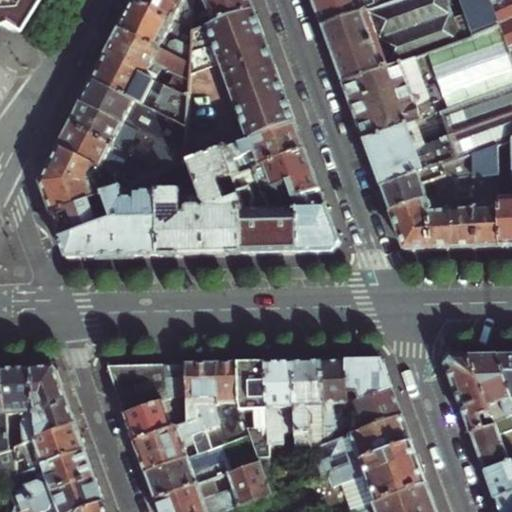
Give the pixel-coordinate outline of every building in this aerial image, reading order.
[(28,0),(0,0),(0,26),(8,31),(28,0)] [(138,0),(135,6),(193,35),(193,28),(194,12),(194,0),(138,0)] [(194,0),(194,12),(210,6),(225,0),(194,0)] [(250,0),(225,0),(210,6),(213,13),(204,16),(200,23),(203,32),(255,13),(251,2),(250,0)] [(325,31),(402,2),(401,0),(313,0),(319,13),(325,31)] [(346,87),(501,29),(490,0),(407,0),(402,2),(325,31),(329,42),(343,79),(346,87)] [(511,0),(490,0),(501,29),(511,59),(511,0)] [(193,35),(135,6),(128,20),(121,34),(191,69),(193,36),(193,35)] [(225,154),(297,126),(279,76),(255,13),(203,32),(199,34),(193,36),(191,69),(189,101),(188,131),(186,158),(186,168),(225,154)] [(366,143),(511,89),(511,59),(501,29),(346,87),(352,106),(362,133),(366,143)] [(191,69),(121,34),(114,47),(107,60),(147,79),(154,66),(178,79),(172,92),(189,101),(191,69)] [(147,79),(107,60),(100,72),(94,85),(188,131),(189,101),(172,92),(147,79)] [(188,131),(94,85),(89,95),(83,105),(139,134),(158,143),(186,158),(188,131)] [(511,89),(366,143),(377,172),(383,190),(476,157),(500,148),(511,142),(511,89)] [(139,134),(83,105),(78,117),(72,129),(126,157),(139,134)] [(225,154),(233,177),(234,179),(241,176),(236,162),(257,154),(263,168),(306,152),(301,139),(297,126),(225,154)] [(126,157),(72,129),(66,139),(61,150),(103,172),(106,166),(119,174),(123,167),(127,169),(122,181),(125,191),(136,187),(159,179),(165,177),(145,167),(126,157)] [(186,158),(158,143),(145,167),(165,177),(186,168),(186,158)] [(501,175),(500,148),(476,157),(476,177),(490,176),(501,175)] [(103,172),(61,150),(55,159),(51,168),(93,190),(98,179),(102,181),(106,174),(103,172)] [(306,152),(263,168),(256,171),(261,185),(265,196),(291,186),(295,202),(321,192),(314,172),(306,152)] [(159,179),(161,259),(181,258),(208,257),(244,256),(243,206),(241,200),(224,205),(216,183),(233,177),(225,154),(186,168),(165,177),(159,179)] [(456,181),(476,177),(476,157),(383,190),(388,202),(392,213),(420,203),(429,200),(424,186),(433,182),(437,194),(456,181)] [(93,190),(51,168),(46,178),(42,186),(54,219),(97,202),(93,190)] [(241,176),(234,179),(241,200),(243,206),(244,256),(262,256),(272,256),(271,213),(252,214),(251,208),(256,201),(251,188),(261,185),(256,171),(241,176)] [(476,177),(476,186),(479,250),(494,250),(504,249),(502,204),(491,204),(490,176),(476,177)] [(432,213),(438,212),(448,201),(453,202),(453,196),(457,192),(457,190),(476,186),(476,177),(456,181),(437,194),(429,200),(420,203),(392,213),(400,235),(407,252),(419,252),(432,251),(432,213)] [(136,208),(126,207),(121,207),(122,260),(143,259),(161,259),(159,179),(136,187),(136,208)] [(291,186),(265,196),(271,213),(272,256),(288,256),(299,255),(298,212),(295,202),(291,186)] [(479,250),(476,186),(457,190),(457,192),(453,196),(453,202),(453,211),(455,251),(472,250),(479,250)] [(341,244),(321,192),(295,202),(298,212),(299,255),(322,255),(333,254),(341,244)] [(121,193),(106,199),(110,209),(113,219),(115,224),(110,226),(100,229),(63,244),(70,261),(119,260),(122,260),(121,207),(126,207),(121,193)] [(106,199),(97,202),(54,219),(58,232),(63,244),(100,229),(96,215),(110,209),(106,199)] [(511,249),(511,199),(502,200),(502,204),(504,249),(511,249)] [(455,251),(453,211),(438,212),(432,213),(432,251),(447,251),(455,251)] [(511,358),(500,359),(511,392),(511,358)] [(511,392),(500,359),(488,359),(472,360),(496,424),(509,421),(511,430),(511,392)] [(496,424),(472,360),(463,360),(454,360),(449,369),(459,399),(473,437),(498,430),(496,424)] [(357,395),(360,403),(394,391),(383,362),(367,363),(347,363),(347,395),(357,395)] [(347,408),(347,395),(347,363),(338,364),(322,364),(323,432),(324,449),(327,448),(335,445),(334,415),(331,409),(347,408)] [(323,432),(322,364),(315,364),(295,365),(297,423),(298,459),(313,453),(313,432),(323,432)] [(297,423),(295,365),(284,365),(267,366),(269,437),(285,436),(284,423),(297,423)] [(269,437),(267,366),(257,366),(240,367),(242,413),(245,421),(259,421),(260,441),(252,441),(261,467),(262,471),(270,469),(269,437)] [(242,413),(240,367),(231,367),(205,368),(187,368),(187,396),(187,428),(201,422),(206,435),(221,429),(227,447),(251,439),(245,421),(242,413)] [(187,396),(187,368),(182,368),(166,369),(166,396),(166,404),(169,403),(187,396)] [(46,370),(34,371),(36,434),(36,441),(76,426),(55,369),(46,370)] [(166,396),(166,369),(142,369),(107,370),(117,396),(123,412),(166,396)] [(36,434),(34,371),(19,373),(4,374),(6,438),(36,434)] [(347,408),(348,440),(404,419),(399,406),(394,391),(360,403),(347,408)] [(166,396),(123,412),(129,429),(135,446),(179,430),(169,403),(166,404),(166,396)] [(321,479),(322,479),(413,445),(410,437),(404,419),(348,440),(335,445),(327,448),(331,460),(316,466),(321,479)] [(206,435),(201,422),(187,428),(179,430),(135,446),(142,463),(147,478),(213,453),(206,435)] [(29,459),(32,471),(85,452),(81,441),(76,426),(36,441),(16,448),(17,464),(29,459)] [(498,430),(473,437),(479,454),(487,474),(511,465),(498,430)] [(360,511),(374,507),(428,487),(421,467),(413,445),(322,479),(327,493),(336,490),(344,511),(360,511)] [(213,453),(147,478),(153,494),(157,505),(199,490),(229,479),(219,451),(213,453)] [(11,494),(16,508),(95,478),(90,466),(85,452),(32,471),(30,472),(35,485),(11,494)] [(511,465),(487,474),(492,488),(497,502),(511,497),(511,465)] [(199,490),(157,505),(159,511),(234,511),(272,498),(262,471),(261,467),(229,479),(234,492),(204,503),(199,490)] [(44,511),(82,511),(104,504),(99,489),(95,478),(16,508),(13,511),(42,511),(45,511),(44,511)] [(437,511),(435,507),(428,487),(374,507),(375,511),(437,511)] [(511,511),(511,497),(497,502),(500,511),(511,511)]
